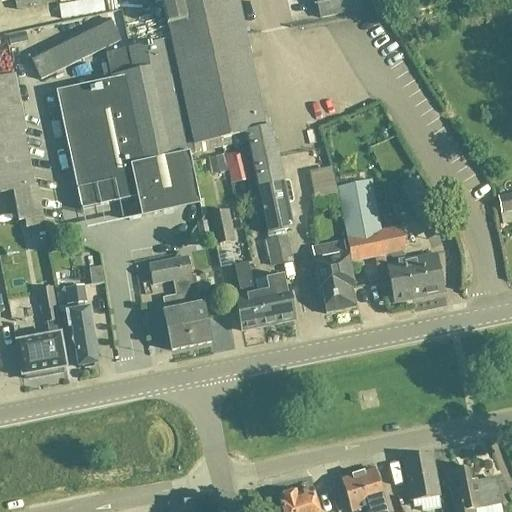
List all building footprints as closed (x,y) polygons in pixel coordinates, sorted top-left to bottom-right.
[(272,268),(291,263),(283,232),(292,231),(270,128),(264,130),(235,0),(151,0),(153,6),(160,5),(191,147),(245,136),(267,241),(265,242),(272,268)] [(358,0),(313,0),(319,20),(361,10),(358,0)] [(107,21),(28,60),(39,83),(119,44),(107,21)] [(0,43),(0,73),(13,73),(11,43),(0,43)] [(159,43),(104,55),(110,81),(54,93),(79,212),(135,200),(139,220),(198,207),(187,154),(183,155),(159,43)] [(0,195),(11,193),(17,224),(23,222),(24,230),(45,226),(37,186),(33,187),(22,134),(25,133),(13,75),(0,78),(0,195)] [(402,263),(403,263),(401,254),(404,253),(399,230),(379,234),(368,183),(335,190),(350,265),(382,258),(392,306),(410,302),(402,263)] [(511,196),(496,199),(499,215),(511,212),(511,196)] [(225,213),(207,217),(213,247),(232,243),(225,213)] [(441,219),(406,230),(415,257),(449,246),(441,219)] [(229,249),(235,264),(249,259),(243,244),(229,249)] [(309,261),(314,280),(349,272),(344,252),(309,261)] [(402,263),(410,302),(443,296),(435,256),(403,263),(402,263)] [(186,259),(160,264),(164,285),(171,283),(174,298),(174,299),(178,298),(190,349),(209,345),(201,305),(199,306),(193,277),(190,278),(186,259)] [(150,287),(164,285),(160,264),(146,267),(150,287)] [(241,333),(263,329),(256,295),(253,296),(246,265),(232,267),(239,299),(234,300),(241,333)] [(320,299),(324,317),(354,310),(350,293),(353,292),(349,272),(314,280),(319,300),(320,299)] [(265,293),(256,295),(263,329),(292,323),(286,289),(281,290),(278,278),(263,281),(265,293)] [(90,370),(93,367),(96,366),(96,364),(98,361),(97,353),(93,351),(87,310),(83,311),(82,304),(84,304),(81,288),(65,291),(68,307),(65,307),(66,314),(64,314),(67,330),(70,330),(71,338),(70,344),(73,350),(77,369),(80,369),(83,371),(90,370)] [(44,324),(47,339),(14,345),(20,379),(64,371),(51,290),(37,292),(43,325),(44,324)] [(178,298),(174,299),(174,298),(161,300),(164,313),(162,313),(170,353),(190,349),(178,298)] [(430,456),(401,461),(408,504),(438,499),(430,456)] [(448,511),(475,511),(499,507),(494,481),(475,485),(474,482),(472,483),(469,469),(444,475),(451,511),(448,511)] [(384,511),(382,504),(383,504),(372,471),(356,476),(366,511),(384,511)] [(366,511),(356,476),(339,481),(348,511),(366,511)] [(293,495),(298,511),(317,511),(310,490),(293,495)] [(298,511),(293,495),(277,501),(280,511),(298,511)] [(193,509),(192,503),(170,507),(171,511),(199,511),(199,508),(193,509)]
